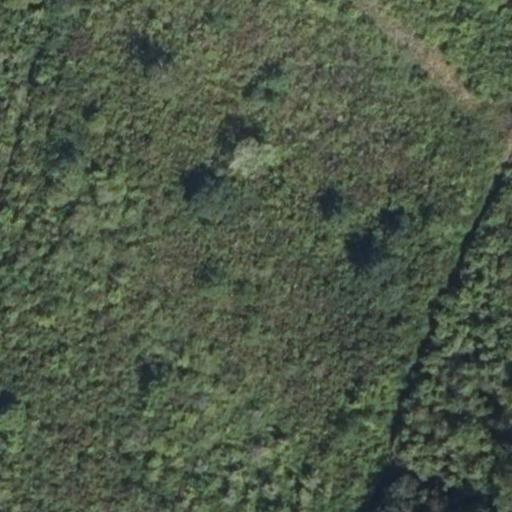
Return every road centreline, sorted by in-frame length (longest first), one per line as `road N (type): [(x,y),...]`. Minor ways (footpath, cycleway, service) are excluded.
road 1 (track): [(511,168),(400,410),(377,511)]
road 2 (track): [(0,198),(63,0)]
road 3 (track): [(386,471),(500,511)]
